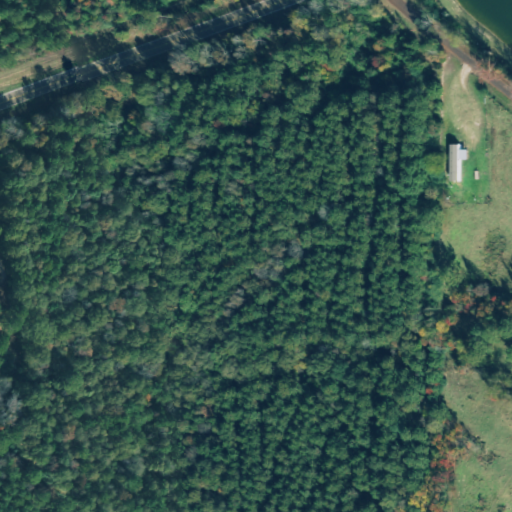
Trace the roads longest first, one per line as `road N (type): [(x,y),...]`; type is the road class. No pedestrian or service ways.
road 1 (tertiary): [(269,0),(0,98)]
road 2 (residential): [(403,0),(511,116)]
